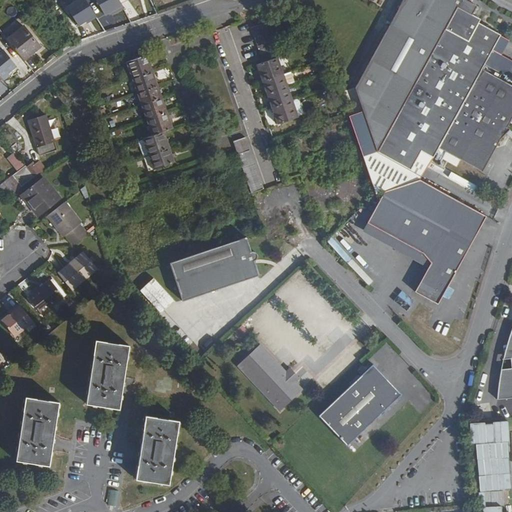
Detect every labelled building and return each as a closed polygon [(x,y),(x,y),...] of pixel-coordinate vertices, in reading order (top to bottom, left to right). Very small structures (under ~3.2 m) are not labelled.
[(96,0),(104,16),(123,6),(119,0),(96,0)] [(484,65),(503,31),(481,18),(483,15),(476,11),(479,4),(471,0),(403,0),(358,86),(381,149),(413,167),(424,148),(436,154),(441,145),(484,65)] [(268,20),(266,13),(256,17),(259,23),(268,20)] [(271,29),(268,22),(254,26),(257,34),(271,29)] [(40,44),(24,24),(7,37),(24,57),(40,44)] [(273,35),(271,29),(257,34),(259,40),(273,35)] [(275,42),(273,35),(259,40),(261,47),(275,42)] [(17,64),(0,36),(0,58),(2,62),(0,64),(5,72),(17,64)] [(278,50),(275,42),(261,47),(264,54),(278,50)] [(280,56),(278,50),(264,54),(266,61),(278,57),(280,56)] [(155,71),(149,54),(131,61),(136,77),(155,71)] [(284,74),(278,57),(266,61),(259,64),(264,81),(284,74)] [(485,168),(511,117),(511,79),(484,65),(441,145),(485,168)] [(160,85),(155,71),(136,77),(141,92),(160,85)] [(288,86),(284,74),(264,81),(269,93),(288,86)] [(164,97),(160,85),(141,92),(146,104),(164,97)] [(293,100),(288,86),(269,93),(274,107),(293,100)] [(169,111),(164,97),(146,104),(150,117),(169,111)] [(299,118),(293,100),(274,107),(279,124),(299,118)] [(175,127),(169,111),(150,117),(156,133),(166,130),(175,127)] [(58,147),(47,112),(28,118),(40,152),(58,147)] [(172,147),(166,130),(156,133),(147,136),(153,154),(172,147)] [(250,143),(247,136),(236,140),(238,147),(250,143)] [(252,149),(250,143),(238,147),(240,153),(252,149)] [(177,160),(172,147),(153,154),(158,167),(177,160)] [(255,156),(252,149),(240,153),(242,160),(255,156)] [(16,171),(24,164),(14,152),(6,158),(16,171)] [(457,165),(459,158),(446,153),(444,160),(457,165)] [(257,162),(255,156),(242,160),(244,166),(257,162)] [(39,159),(0,182),(0,186),(6,195),(46,170),(39,159)] [(259,169),(257,162),(244,166),(247,173),(259,169)] [(262,175),(259,169),(247,173),(249,180),(262,175)] [(264,183),(262,175),(249,180),(251,187),(264,183)] [(40,213),(62,197),(45,176),(24,193),(40,213)] [(440,178),(437,183),(451,191),(454,186),(440,178)] [(439,301),(486,213),(424,179),(399,188),(379,226),(430,253),(432,260),(416,289),(439,301)] [(266,189),(264,183),(251,187),(253,193),(266,189)] [(90,233),(81,222),(83,220),(67,200),(49,214),(65,235),(67,234),(76,244),(90,233)] [(184,300),(260,275),(255,261),(252,252),(248,237),(172,263),(184,300)] [(73,288),(99,268),(95,262),(97,260),(94,256),(92,258),(86,251),(60,271),(73,288)] [(42,311),(64,293),(51,276),(29,295),(42,311)] [(153,278),(139,290),(160,313),(174,300),(153,278)] [(405,291),(398,299),(408,309),(416,300),(405,291)] [(35,319),(21,301),(14,306),(15,308),(2,318),(15,334),(35,319)] [(511,393),(511,320),(507,333),(503,345),(500,357),(509,357),(509,369),(499,370),(498,383),(498,395),(511,393)] [(121,406),(130,343),(97,339),(89,402),(103,404),(121,406)] [(305,390),(263,345),(241,365),(283,411),(305,390)] [(352,445),(406,392),(397,383),(392,387),(381,376),(386,371),(376,361),(322,413),(352,445)] [(56,431),(60,401),(27,396),(18,460),(51,465),(56,431)] [(171,482),(181,420),(149,415),(145,441),(139,477),(171,482)] [(501,511),(501,506),(510,506),(508,422),(469,423),(470,444),(477,443),(479,511),(501,511)] [(107,504),(117,506),(119,492),(110,490),(107,504)]
